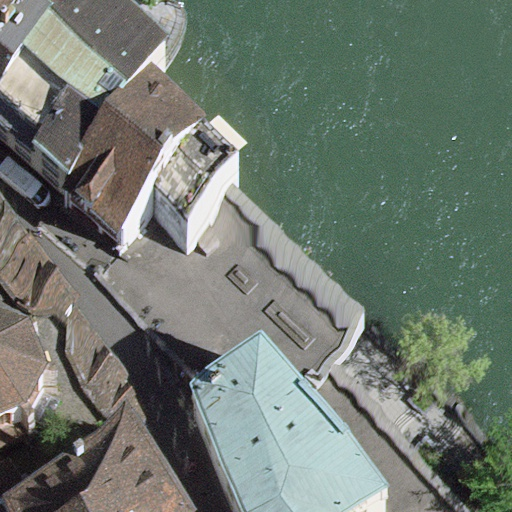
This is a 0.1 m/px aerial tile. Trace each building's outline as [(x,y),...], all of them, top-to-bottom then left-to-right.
[(160,95),(62,0),(0,67),(0,145),(67,204),(147,115),(163,98),(160,95)] [(0,0),(0,67),(62,0),(0,0)] [(62,0),(160,95),(171,81),(182,62),(185,50),(185,45),(184,42),(182,38),(179,35),(175,32),(170,30),(166,30),(163,30),(158,32),(156,33),(130,0),(62,0)] [(147,115),(67,204),(65,207),(67,208),(109,241),(122,252),(153,221),(170,238),(188,255),(230,214),(240,204),(204,170),(147,115)] [(0,271),(19,257),(22,262),(27,258),(0,219),(0,271)] [(27,258),(22,262),(25,265),(5,280),(45,332),(65,316),(66,318),(72,313),(36,269),(27,258)] [(52,343),(83,382),(81,384),(99,408),(101,406),(127,439),(127,440),(147,428),(121,387),(117,382),(93,352),(73,326),(52,343)] [(0,501),(3,501),(8,511),(18,511),(33,502),(9,467),(0,470),(0,439),(20,432),(29,442),(35,437),(26,426),(43,394),(56,394),(56,386),(43,386),(29,351),(38,342),(33,337),(22,345),(0,337),(0,501)] [(377,511),(266,375),(261,368),(253,373),(233,388),(212,403),(194,415),(207,446),(234,511),(377,511)] [(172,511),(145,469),(127,440),(33,502),(18,511),(172,511)]
